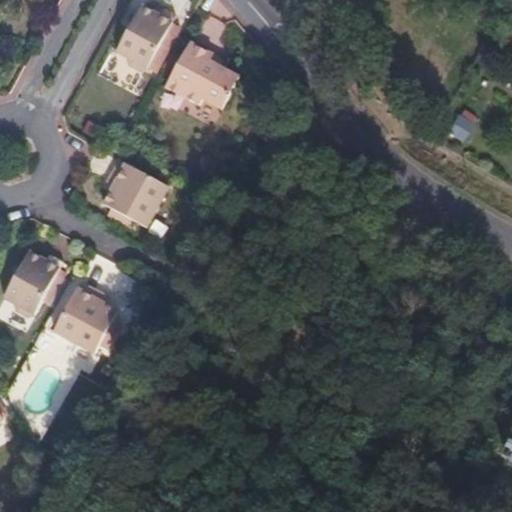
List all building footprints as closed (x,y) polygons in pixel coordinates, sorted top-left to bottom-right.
[(163,18),(147,9),(121,57),(133,64),(133,67),(146,74),(149,72),(153,75),(183,20),(167,11),(163,18)] [(217,58),(195,46),(171,91),(205,109),(207,105),(226,115),(244,81),(226,72),(213,64),(217,58)] [(229,65),(217,58),(213,64),(226,72),(229,65)] [(120,188),(116,196),(109,208),(152,232),(172,195),(121,168),(113,184),(120,188)] [(120,188),(113,184),(108,192),(116,196),(120,188)] [(48,265),(32,256),(7,301),(17,306),(18,314),(32,322),(37,318),(39,318),(68,266),(52,257),(48,265)] [(106,296),(84,284),(57,335),(98,357),(121,314),(109,308),(102,304),(106,296)] [(113,300),(106,296),(102,304),(109,308),(113,300)] [(511,446),(503,466),(511,469),(511,446)]
